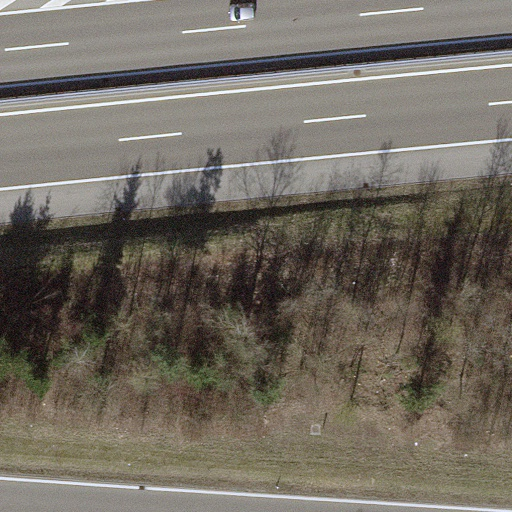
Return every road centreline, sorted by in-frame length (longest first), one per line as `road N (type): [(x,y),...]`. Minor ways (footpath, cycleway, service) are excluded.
road 1 (motorway): [(0,152),(511,103)]
road 2 (motorway): [(511,2),(0,50)]
